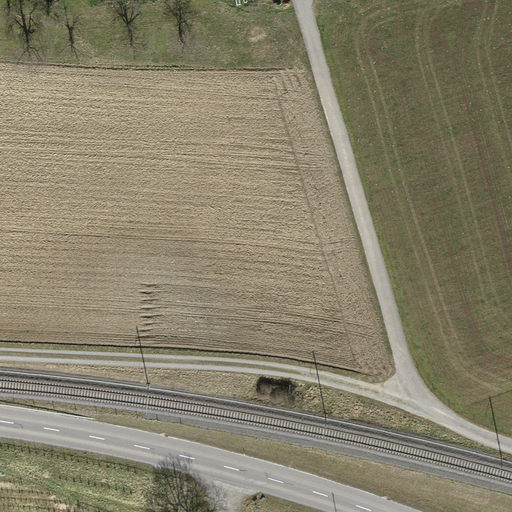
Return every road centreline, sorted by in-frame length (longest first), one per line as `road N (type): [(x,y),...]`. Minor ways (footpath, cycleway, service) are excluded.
road 1 (track): [(0,354),(222,362),(381,390),(411,386)]
road 2 (tertiary): [(379,511),(144,446),(0,422)]
